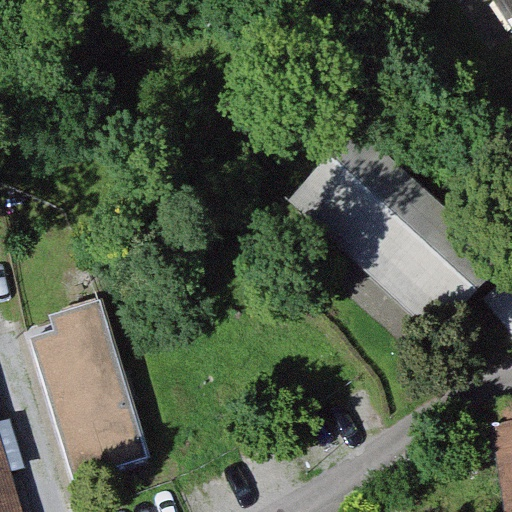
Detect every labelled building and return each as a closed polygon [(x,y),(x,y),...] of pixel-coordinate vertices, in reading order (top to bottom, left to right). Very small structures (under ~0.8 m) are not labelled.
[(511,0),(495,0),(511,22),(511,0)] [(353,141),(288,215),(443,349),(508,274),(353,141)] [(49,314),(55,334),(31,342),(75,483),(154,458),(103,297),(49,314)] [(32,511),(0,401),(0,511),(32,511)] [(511,511),(511,427),(492,430),(503,511),(511,511)]
